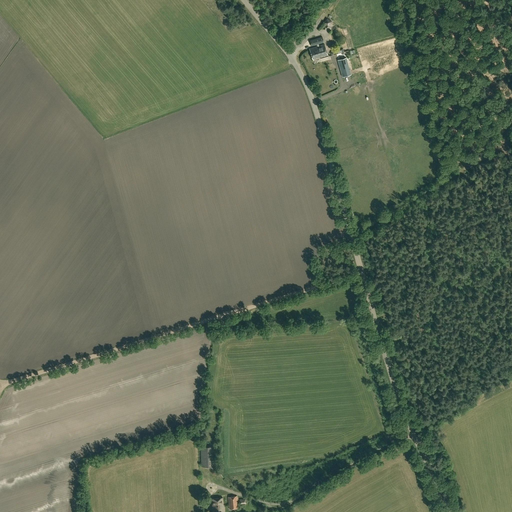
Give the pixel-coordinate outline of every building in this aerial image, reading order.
[(324,42),(323,37),(310,41),(312,45),(324,42)] [(325,44),(309,48),(312,59),(328,55),(325,44)] [(349,68),(344,52),(336,54),(341,71),(349,68)] [(201,446),(201,466),(212,466),(211,446),(201,446)] [(239,507),(237,496),(228,497),(230,509),(239,507)] [(223,510),(222,498),(212,499),(213,505),(212,505),(212,511),(223,510)]
